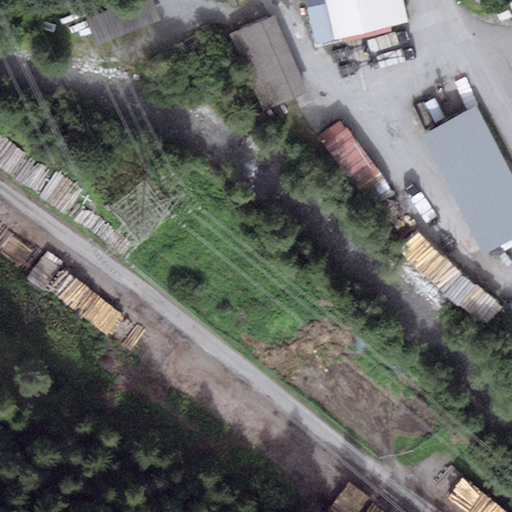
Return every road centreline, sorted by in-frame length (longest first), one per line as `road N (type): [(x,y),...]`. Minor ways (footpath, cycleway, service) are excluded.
road 1 (track): [(0,192),(420,511)]
road 2 (unclassified): [(442,0),(511,136)]
